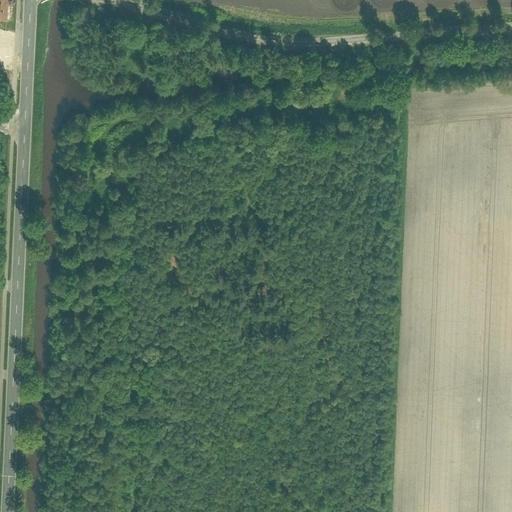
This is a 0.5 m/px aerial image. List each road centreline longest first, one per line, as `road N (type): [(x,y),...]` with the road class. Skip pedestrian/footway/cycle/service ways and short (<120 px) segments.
road 1 (tertiary): [(6,511),(27,0)]
road 2 (unclassified): [(118,0),(228,34),(295,41),(511,27)]
